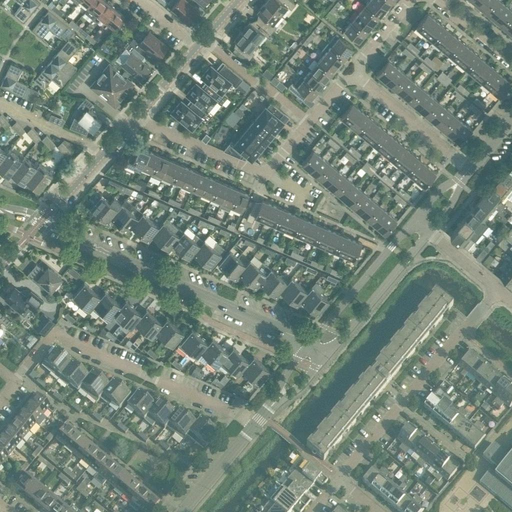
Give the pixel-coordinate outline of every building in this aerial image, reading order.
[(39,3),(35,0),(15,0),(21,5),(13,14),(23,22),(39,3)] [(87,8),(94,0),(80,0),(79,2),(87,8)] [(96,15),(107,2),(105,0),(94,0),(87,8),(96,15)] [(197,10),(184,0),(178,0),(171,9),(187,22),(197,10)] [(291,10),(295,4),(290,0),(266,0),(264,2),(280,15),(287,6),(291,10)] [(386,8),(376,0),(368,0),(365,4),(379,16),(386,8)] [(392,0),(376,0),(386,8),(392,0)] [(485,12),(494,0),(481,0),(477,5),(485,12)] [(493,19),(505,5),(499,0),(494,0),(485,12),(493,19)] [(104,22),(115,9),(107,2),(96,15),(104,22)] [(272,24),(280,15),(264,2),(257,11),(260,14),(257,19),(272,32),(276,27),(272,24)] [(379,16),(365,4),(358,13),(372,25),(379,16)] [(502,26),(511,13),(511,10),(505,5),(493,19),(502,26)] [(113,29),(124,16),(115,9),(104,22),(113,29)] [(73,32),(48,10),(32,29),(42,38),(49,29),(59,36),(60,35),(66,40),(73,32)] [(372,25),(358,13),(351,21),(366,33),(372,25)] [(424,34),(436,20),(427,13),(416,27),(424,34)] [(510,33),(511,30),(511,13),(502,26),(510,33)] [(268,37),(272,32),(257,19),(253,24),(249,21),(241,30),(257,43),(264,34),(268,37)] [(432,41),(444,27),(436,20),(424,34),(432,41)] [(366,33),(351,21),(344,30),(358,42),(366,33)] [(441,48),(453,34),(444,27),(432,41),(441,48)] [(249,51),(257,43),(241,30),(234,39),(237,42),(233,47),(249,60),(253,54),(249,51)] [(167,47),(149,32),(139,44),(133,39),(129,43),(139,52),(143,48),(157,59),(167,47)] [(353,48),(339,37),(340,36),(336,33),(328,42),(346,57),(353,48)] [(449,55),(461,41),(453,34),(441,48),(449,55)] [(68,60),(78,48),(68,39),(50,61),(69,77),(77,68),(68,60)] [(458,62),(469,48),(461,41),(449,55),(458,62)] [(346,57),(328,42),(321,51),(324,53),(339,65),(346,57)] [(150,68),(136,56),(139,52),(129,43),(115,60),(140,80),(150,68)] [(466,69),(477,55),(469,48),(458,62),(466,69)] [(339,65),(324,53),(318,62),(332,73),(339,65)] [(474,76),(486,62),(477,55),(466,69),(474,76)] [(385,81),(397,67),(388,60),(376,74),(385,81)] [(69,77),(50,61),(34,80),(44,88),(51,79),(61,87),(69,77)] [(332,73),(318,62),(311,70),(325,82),(332,73)] [(482,83),(494,68),(486,62),(474,76),(482,83)] [(28,84),(19,80),(17,79),(22,69),(10,63),(0,85),(34,101),(38,92),(27,87),(28,84)] [(242,79),(224,63),(218,71),(211,66),(210,67),(209,66),(202,74),(204,75),(203,76),(209,82),(209,81),(221,92),(222,91),(229,82),(235,87),(242,79)] [(132,84),(128,80),(109,65),(91,86),(114,105),(132,84)] [(393,88),(405,74),(397,67),(385,81),(393,88)] [(490,90),(502,75),(494,68),(482,83),(490,90)] [(325,82),(311,70),(304,78),(318,90),(325,82)] [(402,95),(413,81),(405,74),(393,88),(402,95)] [(499,97),(511,83),(502,75),(490,90),(499,97)] [(311,99),(318,90),(304,78),(297,86),(292,82),(287,88),(303,100),(307,95),(311,99)] [(228,96),(222,91),(221,92),(209,81),(209,82),(203,89),(197,83),(196,85),(194,83),(187,91),(189,93),(188,94),(194,99),(206,109),(207,109),(215,100),(221,105),(228,96)] [(410,102),(421,88),(413,81),(402,95),(410,102)] [(418,109),(430,95),(421,88),(410,102),(418,109)] [(427,116),(438,102),(430,95),(418,109),(427,116)] [(213,114),(207,109),(206,109),(194,99),(188,106),(182,101),(181,102),(179,101),(173,109),(174,110),(173,112),(191,127),(200,117),(206,122),(213,114)] [(93,131),(101,121),(95,116),(97,114),(82,102),(77,107),(83,112),(78,119),(74,117),(69,128),(86,134),(89,128),(93,131)] [(266,107),(265,107),(257,116),(276,132),(281,126),(280,125),(283,121),(279,118),(283,113),(271,102),(266,107)] [(435,123),(446,108),(438,102),(427,116),(435,123)] [(349,124),(361,110),(352,103),(340,117),(349,124)] [(238,108),(234,112),(240,117),(243,113),(238,108)] [(443,129),(455,115),(446,108),(435,123),(443,129)] [(357,131),(369,117),(361,110),(349,124),(357,131)] [(10,124),(1,114),(0,114),(0,122),(5,128),(10,124)] [(229,115),(226,119),(231,124),(234,120),(229,115)] [(451,137),(463,122),(455,115),(443,129),(451,137)] [(276,132),(257,116),(250,125),(267,140),(270,137),(271,138),(276,132)] [(366,138),(378,124),(369,117),(357,131),(366,138)] [(25,131),(16,121),(11,126),(20,135),(25,131)] [(460,144),(472,130),(463,122),(451,137),(460,144)] [(374,145),(386,131),(378,124),(366,138),(374,145)] [(267,140),(250,125),(242,135),(261,150),(266,144),(264,143),(267,140)] [(40,138),(31,128),(26,133),(35,142),(40,138)] [(382,152),(394,138),(386,131),(374,145),(382,152)] [(205,142),(210,137),(206,134),(201,139),(205,142)] [(55,145),(46,135),(41,140),(51,149),(55,145)] [(256,156),(261,150),(242,135),(235,143),(231,141),(223,150),(241,158),(242,157),(241,157),(244,153),(245,153),(251,159),(254,155),(256,156)] [(391,159),(402,145),(394,138),(382,152),(391,159)] [(70,152),(61,142),(57,147),(66,156),(70,152)] [(142,168),(149,151),(139,146),(139,147),(134,145),(133,149),(131,148),(124,165),(140,172),(142,168)] [(399,166),(410,152),(402,145),(391,159),(399,166)] [(0,160),(9,149),(8,149),(7,148),(5,148),(4,150),(0,147),(0,160)] [(8,176),(24,156),(23,156),(22,155),(20,155),(19,157),(9,149),(0,160),(0,170),(1,172),(2,173),(3,173),(4,173),(8,176)] [(310,171),(322,157),(313,150),(301,164),(310,171)] [(152,172),(159,155),(149,151),(142,168),(152,172)] [(407,173),(419,159),(410,152),(399,166),(407,173)] [(162,176),(169,159),(159,155),(152,172),(162,176)] [(26,180),(39,163),(38,163),(37,162),(35,162),(34,164),(24,156),(8,176),(8,177),(11,173),(14,176),(15,178),(16,179),(17,180),(18,180),(19,180),(24,184),(26,180)] [(318,178),(330,164),(322,157),(310,171),(318,178)] [(172,181),(179,164),(169,159),(162,176),(172,181)] [(416,180),(428,166),(419,159),(407,173),(416,180)] [(39,190),(55,170),(54,170),(53,170),(52,169),(50,169),(49,171),(39,163),(26,180),(30,183),(30,185),(31,186),(32,187),(33,187),(35,187),(39,191),(40,190),(39,190)] [(181,185),(189,168),(179,164),(172,181),(181,185)] [(327,185),(338,171),(330,164),(318,178),(327,185)] [(424,187),(436,173),(428,166),(416,180),(424,187)] [(191,189),(199,172),(189,168),(181,185),(191,189)] [(511,173),(506,168),(499,176),(511,187),(511,173)] [(335,192),(346,178),(338,171),(327,185),(335,192)] [(201,194),(209,177),(199,172),(191,189),(201,194)] [(510,200),(511,197),(511,187),(499,176),(492,185),(505,196),(510,200)] [(211,198),(219,181),(209,177),(201,194),(211,198)] [(343,199),(355,185),(346,178),(335,192),(343,199)] [(122,185),(109,180),(107,184),(119,190),(120,189),(122,185)] [(221,202),(228,185),(219,181),(211,198),(221,202)] [(231,206),(238,190),(228,185),(221,202),(231,206)] [(351,206),(363,192),(355,185),(343,199),(351,206)] [(505,196),(492,185),(485,193),(503,208),(505,205),(501,201),(505,196)] [(98,215),(109,202),(101,195),(95,190),(88,199),(93,204),(90,208),(98,215)] [(241,211),(249,194),(238,190),(231,206),(241,211)] [(359,213),(371,198),(363,192),(351,206),(359,213)] [(503,208),(485,193),(478,202),(491,213),(495,208),(500,212),(503,208)] [(118,209),(117,209),(121,204),(114,197),(110,202),(109,202),(98,215),(107,223),(111,218),(118,209)] [(368,220),(380,206),(371,198),(359,213),(368,220)] [(119,224),(134,206),(126,199),(121,204),(117,209),(118,209),(111,218),(119,224)] [(265,221),(272,204),(262,200),(260,204),(254,202),(246,220),(252,223),(255,217),(265,221)] [(491,213),(478,202),(471,210),(489,225),(492,222),(487,218),(491,213)] [(275,225),(282,209),(272,204),(265,221),(275,225)] [(138,218),(142,213),(134,206),(119,224),(127,232),(131,227),(138,218)] [(377,227),(388,213),(380,206),(368,220),(377,227)] [(285,230),(292,213),(282,209),(275,225),(285,230)] [(489,225),(471,210),(464,218),(482,233),(489,225)] [(139,234),(151,220),(142,213),(138,218),(131,227),(139,234)] [(295,234),(302,217),(292,213),(285,230),(295,234)] [(385,234),(397,220),(388,213),(377,227),(385,234)] [(304,238),(312,221),(302,217),(295,234),(304,238)] [(160,242),(175,225),(166,218),(159,227),(152,236),(160,242)] [(482,233),(464,218),(457,226),(475,241),(482,233)] [(159,227),(151,220),(139,234),(148,241),(152,236),(159,227)] [(314,243),(321,226),(312,221),(304,238),(314,243)] [(180,236),(179,236),(183,232),(175,225),(160,242),(169,250),(173,245),(172,245),(180,236)] [(324,247),(332,230),(321,226),(314,243),(324,247)] [(475,241),(457,226),(453,232),(450,236),(467,250),(471,244),(472,245),(475,241)] [(181,252),(195,234),(187,227),(183,232),(179,236),(180,236),(172,245),(173,245),(181,252)] [(334,251),(341,234),(332,230),(324,247),(334,251)] [(200,245),(203,241),(195,234),(181,252),(189,259),(193,254),(200,245)] [(344,256),(351,239),(341,234),(334,251),(344,256)] [(354,260),(362,243),(351,239),(344,256),(354,260)] [(201,260),(213,247),(204,240),(203,241),(200,245),(193,254),(201,260)] [(210,268),(221,254),(225,250),(217,242),(213,247),(201,260),(210,268)] [(479,261),(487,252),(483,249),(475,258),(479,261)] [(226,271),(237,258),(229,251),(218,264),(226,271)] [(246,265),(245,264),(237,258),(226,271),(235,278),(239,274),(239,273),(246,265)] [(247,280),(258,267),(249,260),(245,264),(246,265),(239,273),(239,274),(247,280)] [(511,261),(510,265),(505,261),(502,264),(511,272),(511,261)] [(266,274),(266,273),(270,269),(262,262),(258,267),(247,280),(255,287),(260,283),(259,282),(266,274)] [(511,272),(502,264),(499,267),(504,271),(499,277),(511,287),(511,272)] [(61,278),(48,267),(44,271),(37,265),(36,266),(35,265),(27,275),(39,286),(41,282),(51,290),(61,278)] [(267,289),(279,276),(270,269),(266,273),(266,274),(259,282),(260,283),(267,289)] [(287,283),(287,282),(279,276),(267,289),(276,296),(280,292),(280,291),(287,283)] [(288,298),(299,285),(291,277),(287,282),(287,283),(280,291),(280,292),(288,298)] [(309,307),(320,294),(324,289),(315,282),(307,291),(308,292),(300,300),(301,301),(309,307)] [(76,309),(92,290),(84,283),(67,302),(76,309)] [(308,292),(307,291),(299,285),(288,298),(297,305),(301,301),(300,300),(308,292)] [(14,287),(5,299),(24,315),(30,308),(33,310),(41,300),(30,291),(26,297),(14,287)] [(101,297),(100,296),(92,290),(76,309),(85,317),(89,312),(94,306),(94,305),(101,297)] [(97,318),(113,299),(104,291),(100,296),(101,297),(94,305),(94,306),(89,312),(97,318)] [(375,400),(401,369),(399,367),(404,360),(406,362),(415,352),(413,350),(418,344),(420,345),(428,336),(426,334),(432,327),(434,329),(442,319),(440,317),(446,311),(448,312),(452,307),(435,292),(379,359),(376,360),(374,362),(371,364),(369,366),(367,369),(365,371),(363,374),(362,377),(362,380),(306,447),(323,461),(328,456),(326,454),(331,448),(333,449),(342,440),(340,438),(345,431),(347,433),(356,423),(353,421),(359,415),(361,416),(369,406),(367,405),(373,398),(375,400)] [(329,301),(320,294),(309,307),(317,314),(329,301)] [(121,306),(121,305),(113,299),(97,318),(105,326),(109,321),(114,315),(114,314),(121,306)] [(122,321),(134,308),(125,300),(121,305),(121,306),(114,314),(114,315),(109,321),(117,327),(122,321)] [(142,315),(142,314),(134,308),(122,321),(131,328),(135,324),(135,323),(142,315)] [(143,330),(154,317),(146,310),(142,314),(142,315),(135,323),(135,324),(143,330)] [(0,325),(0,324),(0,321),(6,326),(11,321),(0,312),(0,335),(3,332),(2,329),(0,327),(0,325)] [(45,333),(54,323),(43,314),(34,324),(45,333)] [(163,324),(162,323),(154,317),(143,330),(152,337),(156,333),(155,332),(163,324)] [(164,339),(175,326),(166,318),(162,323),(163,324),(155,332),(156,333),(164,339)] [(172,346),(184,333),(175,326),(164,339),(172,346)] [(186,353),(200,336),(191,329),(177,346),(186,353)] [(208,343),(200,336),(186,353),(189,350),(197,357),(201,352),(208,343)] [(207,362),(221,345),(212,338),(208,343),(201,352),(209,359),(206,362),(207,362)] [(229,352),(221,345),(207,362),(215,369),(219,364),(222,361),(229,352)] [(230,368),(241,355),(233,347),(229,352),(222,361),(219,364),(227,371),(230,368)] [(50,374),(64,357),(55,350),(41,367),(50,374)] [(467,374),(479,361),(470,353),(458,367),(464,371),(460,376),(464,379),(467,374)] [(249,361),(241,355),(230,368),(238,375),(242,370),(249,361)] [(250,377),(262,363),(253,356),(249,361),(242,370),(250,377)] [(58,381),(72,364),(64,357),(50,374),(58,381)] [(476,381),(487,368),(479,361),(467,374),(476,381)] [(259,384),(270,371),(262,363),(250,377),(259,384)] [(69,385),(81,371),(72,364),(58,381),(67,388),(69,385)] [(480,392),(495,374),(487,368),(476,381),(480,385),(477,390),(480,392)] [(89,378),(81,371),(69,385),(78,392),(79,390),(82,387),(89,378)] [(87,397),(101,380),(93,373),(89,378),(82,387),(79,390),(87,397)] [(492,394),(503,381),(495,374),(480,392),(483,395),(487,390),(492,394)] [(110,387),(109,387),(101,380),(87,397),(96,404),(100,399),(103,396),(102,396),(110,387)] [(496,406),(511,388),(503,381),(492,394),(497,399),(493,403),(496,406)] [(111,403),(122,389),(113,382),(109,387),(110,387),(102,396),(103,396),(100,399),(108,406),(111,403)] [(509,409),(511,405),(511,388),(496,406),(500,409),(504,404),(509,409)] [(119,410),(130,396),(122,389),(111,403),(119,410)] [(135,414),(147,400),(138,393),(127,406),(135,414)] [(432,416),(447,398),(444,395),(440,400),(435,395),(423,408),(432,416)] [(50,407),(37,396),(29,405),(46,419),(43,416),(47,411),(53,416),(56,411),(50,406),(50,407)] [(440,423),(452,409),(447,405),(451,401),(447,398),(432,416),(440,423)] [(155,407),(147,400),(135,414),(144,421),(148,416),(155,407)] [(156,423),(167,409),(159,402),(155,407),(148,416),(144,421),(152,427),(156,423)] [(46,419),(29,405),(23,413),(36,424),(39,427),(46,419)] [(176,416),(175,416),(167,409),(156,423),(165,430),(166,428),(169,425),(168,425),(176,416)] [(449,429),(464,412),(460,409),(457,413),(452,409),(440,423),(449,429)] [(175,435),(188,418),(179,411),(175,416),(176,416),(168,425),(169,425),(166,428),(175,435)] [(457,436),(468,423),(463,419),(467,414),(464,412),(449,429),(457,436)] [(36,424),(23,413),(16,422),(29,433),(36,424)] [(197,425),(196,425),(188,418),(175,435),(183,442),(187,437),(197,425)] [(195,444),(209,427),(200,420),(196,425),(197,425),(187,437),(195,444)] [(29,433),(16,422),(9,430),(22,441),(29,433)] [(465,443),(480,425),(477,423),(473,427),(468,423),(457,436),(465,443)] [(474,451),(485,437),(480,433),(484,428),(480,425),(465,443),(474,451)] [(64,447),(76,434),(67,426),(55,440),(64,447)] [(204,451),(217,434),(209,427),(195,444),(204,451)] [(402,452),(417,434),(408,427),(397,440),(402,445),(398,449),(402,452)] [(22,441),(9,430),(2,438),(15,449),(22,441)] [(72,454),(84,441),(76,434),(64,447),(72,454)] [(414,454),(425,441),(417,434),(402,452),(405,455),(409,450),(414,454)] [(15,449),(2,438),(0,440),(0,450),(8,458),(15,449)] [(81,461),(92,448),(84,441),(72,454),(81,461)] [(418,466),(433,448),(425,441),(414,454),(411,458),(416,463),(415,463),(418,466)] [(511,444),(511,446),(511,447),(511,455),(510,458),(493,445),(482,458),(493,467),(480,483),(511,510),(511,444)] [(89,468),(100,455),(92,448),(81,461),(89,468)] [(430,468),(442,455),(433,448),(418,466),(422,469),(426,464),(430,468)] [(8,458),(0,450),(0,464),(1,466),(8,458)] [(98,475),(109,462),(100,455),(89,468),(98,475)] [(435,480),(450,462),(442,455),(430,468),(435,472),(432,477),(435,480)] [(322,488),(328,481),(300,459),(290,471),(287,469),(286,470),(289,472),(292,475),(293,474),(295,476),(293,477),(295,479),(296,478),(310,490),(316,482),(322,488)] [(106,482),(117,469),(109,462),(98,475),(106,482)] [(447,483),(459,469),(450,462),(435,480),(438,483),(442,478),(447,483)] [(114,489),(126,476),(117,469),(106,482),(114,489)] [(371,489),(386,472),(382,469),(378,473),(373,469),(362,482),(371,489)] [(292,475),(289,472),(288,473),(291,476),(281,488),(305,508),(310,502),(304,497),(310,490),(296,478),(295,479),(293,477),(295,476),(293,474),(292,475)] [(379,496),(390,483),(385,479),(389,474),(386,472),(371,489),(379,496)] [(24,495),(36,481),(27,474),(16,488),(24,495)] [(123,496),(134,483),(126,476),(114,489),(123,496)] [(32,502),(44,488),(36,481),(24,495),(32,502)] [(131,503),(142,490),(134,483),(123,496),(131,503)] [(387,503),(402,485),(399,483),(395,487),(390,483),(379,496),(387,503)] [(396,510),(407,497),(402,493),(406,488),(402,485),(387,503),(396,510)] [(41,509),(52,495),(44,488),(32,502),(41,509)] [(301,511),(305,508),(281,488),(270,501),(267,498),(267,499),(270,502),(271,501),(272,502),(271,504),(273,505),(273,504),(282,511),(290,511),(293,509),(296,511),(301,511)] [(139,510),(151,497),(142,490),(131,503),(129,506),(135,511),(137,511),(139,510)] [(44,511),(52,511),(60,502),(52,495),(41,509),(44,511)] [(397,511),(407,511),(419,499),(415,496),(412,501),(407,497),(396,510),(397,511)] [(152,511),(159,504),(151,497),(139,510),(141,511),(152,511)] [(282,511),(273,504),(273,505),(271,504),(272,502),(271,501),(270,502),(267,499),(266,500),(269,502),(260,511),(282,511)] [(422,511),(424,511),(418,507),(422,502),(419,499),(407,511),(422,511)] [(66,511),(72,506),(71,506),(69,509),(60,502),(52,511),(66,511)]
